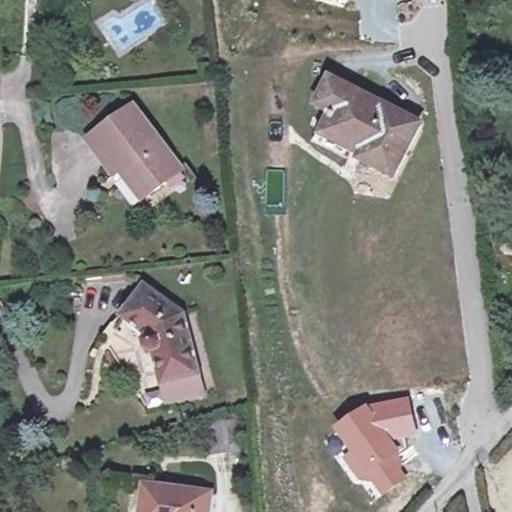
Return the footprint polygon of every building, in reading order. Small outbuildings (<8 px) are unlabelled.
[(420,136),(332,89),(325,86),(311,110),(322,116),(330,120),(323,135),(352,152),(362,158),(356,171),(387,186),(394,185),(420,136)] [(128,167),(148,195),(180,172),(134,108),(94,137),(107,156),(100,161),(113,178),(119,173),(128,167)] [(330,120),(322,116),(305,148),(344,169),(352,152),(323,135),(330,120)] [(107,156),(94,137),(86,143),(100,161),(107,156)] [(140,202),(148,195),(128,167),(119,173),(140,202)] [(155,364),(185,357),(187,356),(175,297),(138,272),(117,300),(142,317),(138,325),(142,330),(145,330),(152,365),(155,364)] [(190,377),(185,357),(155,364),(160,383),(190,377)] [(208,416),(212,437),(214,446),(241,440),(240,430),(236,411),(208,416)] [(215,511),(217,498),(152,487),(149,511),(215,511)]
